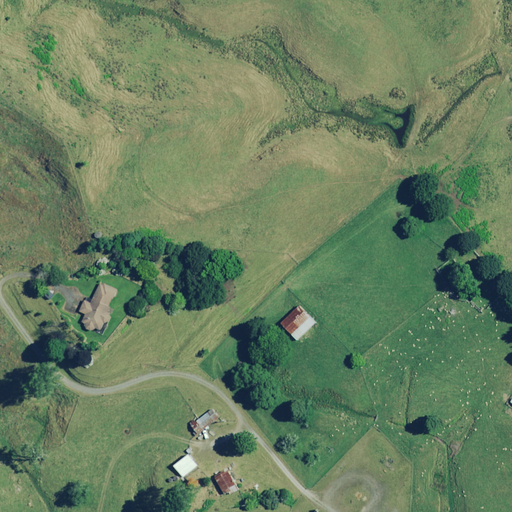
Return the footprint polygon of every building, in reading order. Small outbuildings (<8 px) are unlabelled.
[(96,329),(101,331),(104,324),(109,323),(112,317),(109,313),(111,308),(109,307),(113,299),(114,300),(118,290),(101,282),(92,304),(85,301),(80,312),(86,315),(83,323),(86,325),(86,326),(86,327),(86,328),(87,329),(88,330),(88,331),(89,331),(90,331),(91,331),(92,331),(93,331),(94,331),(94,330),(95,330),(96,329)] [(55,295),(50,291),(46,296),(51,300),(55,295)] [(317,323),(300,307),(283,325),(299,341),(317,323)] [(220,418),(213,409),(197,422),(191,426),(198,435),(220,418)] [(199,467),(190,456),(176,466),(184,478),(199,467)] [(239,491),(230,471),(215,478),(224,496),(230,493),(231,495),(239,491)]
